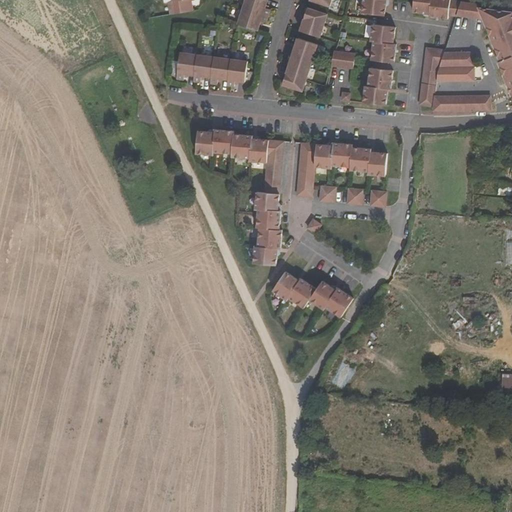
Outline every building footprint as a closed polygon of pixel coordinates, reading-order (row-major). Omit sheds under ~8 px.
[(172,0),(173,1),(168,2),(170,14),(192,11),(190,0),(172,0)] [(270,15),(272,9),(270,8),(267,7),(268,3),(269,0),(247,0),(245,7),(270,15)] [(364,0),(363,12),(385,15),(387,0),(364,0)] [(414,0),(414,10),(422,11),(431,12),(430,16),(449,18),(449,15),(450,0),(414,0)] [(462,0),(450,0),(449,15),(458,16),(458,15),(462,2),(463,0),(462,0)] [(511,11),(481,8),(479,4),(462,2),(458,15),(485,19),(491,35),(511,34),(511,11)] [(240,23),(260,29),(262,23),(263,20),(265,21),(268,22),(270,15),(245,7),(240,23)] [(326,25),(330,14),(309,7),(308,11),(306,18),(326,25)] [(302,30),(322,36),(326,25),(306,18),(304,26),(302,30)] [(398,44),(394,44),(396,27),(374,24),(371,41),(375,42),(373,59),(377,60),(392,62),(395,63),(398,44)] [(511,34),(491,35),(492,37),(495,36),(498,45),(495,46),(501,61),(500,62),(502,69),(511,66),(511,34)] [(298,41),(295,48),(316,55),(320,44),(299,37),(298,41)] [(447,49),(426,47),(426,54),(444,57),(446,52),(447,49)] [(293,57),(291,61),(312,67),(316,55),(295,48),(293,57)] [(179,77),(185,78),(185,76),(186,73),(190,74),(196,75),(199,54),(182,52),(179,77)] [(475,73),(475,52),(446,52),(444,57),(442,63),(440,71),(464,75),(475,73)] [(335,53),(332,65),(340,66),(341,54),(335,53)] [(199,54),(196,75),(196,80),(203,81),(203,78),(203,76),(207,76),(214,77),(216,57),(199,54)] [(349,56),(341,54),(340,66),(347,67),(349,56)] [(442,63),(444,57),(426,54),(425,62),(442,63)] [(349,56),(347,67),(354,68),(356,57),(349,56)] [(213,82),(219,83),(220,80),(220,78),(224,78),(230,79),(233,59),(216,57),(214,77),(213,82)] [(240,80),(247,81),(250,61),(233,59),(230,79),(230,84),(236,85),(236,82),(237,80),(240,80)] [(376,67),(391,70),(392,62),(377,60),(376,67)] [(290,65),(287,73),(308,80),(312,67),(291,61),(290,65)] [(439,71),(440,71),(442,63),(425,62),(424,68),(427,69),(439,71)] [(505,77),(508,76),(511,85),(509,86),(511,94),(511,66),(502,69),(505,77)] [(389,88),(391,88),(394,70),(391,70),(376,67),(372,67),(369,85),(366,85),(364,102),(386,105),(389,88)] [(437,81),(475,81),(475,73),(464,75),(440,71),(439,71),(437,81)] [(287,73),(285,80),(284,84),(304,91),(308,80),(287,73)] [(435,96),(433,111),(491,110),(491,96),(435,96)] [(253,159),(253,162),(269,163),(269,162),(270,155),(270,148),(271,140),(261,139),(255,138),(255,136),(236,134),(236,131),(217,129),(217,132),(208,131),(200,131),(198,153),(215,155),(215,152),(234,154),(234,157),(253,159)] [(271,140),(270,148),(285,149),(286,141),(271,140)] [(303,142),(302,151),(318,152),(319,144),(303,142)] [(336,142),(336,146),(327,145),(319,144),(318,152),(317,159),(317,167),(334,169),(335,166),(353,168),(353,170),(372,173),(372,174),(387,176),(390,153),(374,151),(374,149),(354,147),(355,144),(336,142)] [(270,148),(270,155),(285,156),(285,149),(270,148)] [(302,151),(302,158),(317,159),(318,152),(302,151)] [(270,155),(269,162),(284,163),(285,156),(270,155)] [(302,158),(301,165),(317,167),(317,159),(302,158)] [(284,171),(284,163),(269,162),(269,163),(268,169),(284,171)] [(301,165),(300,173),(316,174),(317,167),(301,165)] [(268,169),(268,177),(283,178),(284,171),(268,169)] [(300,173),(300,180),(315,181),(316,174),(300,173)] [(268,177),(267,185),(282,186),(283,178),(268,177)] [(300,180),(299,188),(315,189),(315,181),(300,180)] [(267,185),(266,193),(281,194),(282,186),(267,185)] [(321,201),(329,202),(330,187),(322,187),(321,201)] [(329,202),(337,203),(338,188),(330,187),(329,202)] [(298,196),(314,197),(315,189),(299,188),(298,196)] [(349,204),(357,204),(358,189),(350,189),(349,204)] [(357,204),(364,205),(365,190),(358,189),(357,204)] [(372,206),(379,206),(380,191),(373,191),(372,206)] [(379,206),(387,207),(388,192),(380,191),(379,206)] [(255,263),(278,265),(279,257),(279,248),(283,249),(284,230),(281,229),(283,211),(280,211),(280,206),(281,194),(266,193),(259,192),(258,209),(260,209),(259,227),(262,228),(260,247),(257,246),(255,263)] [(309,227),(318,233),(323,224),(315,219),(309,227)] [(326,309),(327,307),(342,316),(355,297),(340,287),(339,290),(332,286),(325,280),(319,289),(303,278),(302,280),(299,279),(287,271),(275,290),(289,299),(291,297),(306,308),(312,300),(326,309)] [(345,388),(353,366),(341,362),(333,384),(345,388)] [(503,397),(511,397),(511,374),(503,375),(503,397)]
